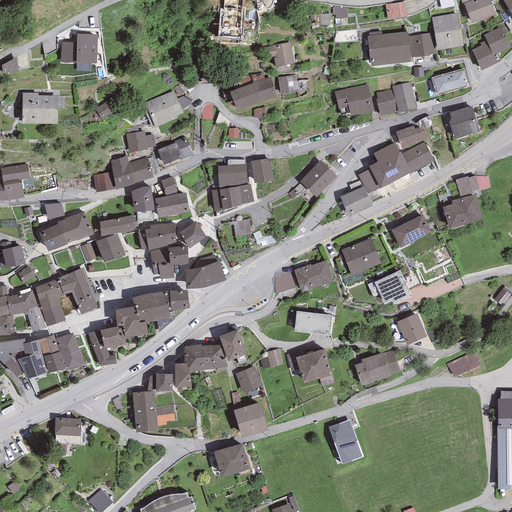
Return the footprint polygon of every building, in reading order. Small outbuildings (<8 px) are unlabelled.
[(441,0),(443,14),(457,12),(455,0),(441,0)] [(489,0),(473,0),(464,4),(471,23),(495,14),(489,0)] [(404,2),(385,5),(387,20),(406,17),(404,2)] [(457,14),(431,18),(436,50),(462,46),(457,14)] [(484,35),(486,40),(494,55),(497,54),(510,47),(501,27),(484,35)] [(382,32),(367,33),(370,66),(410,61),(407,32),(382,35),(382,32)] [(432,33),(409,36),(411,57),(435,54),(432,33)] [(78,43),(61,43),(61,63),(96,64),(97,36),(78,36),(78,43)] [(481,46),(472,50),(482,70),(501,60),(497,54),(494,55),(486,40),(479,43),(481,46)] [(284,72),(303,69),(299,48),(275,52),(277,62),(283,62),(284,72)] [(16,59),(2,66),(3,75),(18,72),(16,59)] [(464,69),(431,78),(436,96),(469,87),(464,69)] [(236,90),(230,92),(236,110),(275,96),(269,78),(263,80),(261,74),(232,80),(236,90)] [(302,80),(287,82),(290,99),(305,96),(302,80)] [(386,91),(376,93),(377,99),(376,99),(379,116),(397,112),(398,113),(416,109),(410,82),(392,86),(392,87),(386,89),(386,91)] [(367,85),(334,92),(338,109),(345,108),(346,113),(349,113),(350,116),(373,111),(367,85)] [(175,90),(143,102),(153,128),(176,118),(175,117),(182,114),(181,111),(192,106),(188,95),(178,98),(175,90)] [(48,98),(32,98),(32,130),(68,130),(68,102),(48,102),(48,98)] [(108,103),(97,110),(102,118),(113,111),(108,103)] [(472,106),(449,113),(456,138),(479,132),(472,106)] [(254,110),(254,117),(266,117),(266,107),(254,110)] [(414,125),(394,131),(400,147),(427,138),(425,130),(417,128),(415,129),(414,125)] [(237,129),(229,129),(229,138),(237,138),(237,129)] [(143,133),(127,135),(129,152),(147,149),(147,147),(154,147),(152,136),(144,137),(143,133)] [(173,142),(175,144),(181,159),(182,160),(193,155),(184,137),(173,142)] [(367,166),(369,169),(379,188),(411,172),(401,153),(400,151),(399,152),(394,143),(373,154),(377,161),(367,166)] [(175,144),(159,151),(165,166),(181,159),(175,144)] [(432,147),(401,153),(411,172),(442,166),(432,147)] [(154,160),(136,167),(143,184),(160,177),(154,160)] [(270,160),(252,163),(255,184),(273,181),(270,160)] [(320,160),(300,181),(316,196),(336,176),(320,160)] [(134,162),(116,169),(119,176),(126,192),(143,185),(143,184),(136,167),(134,162)] [(246,166),(218,167),(220,188),(241,187),(241,180),(247,180),(246,166)] [(358,175),(363,187),(367,194),(379,188),(369,169),(358,175)] [(105,195),(126,192),(119,176),(102,178),(105,195)] [(477,181),(465,185),(470,201),(482,197),(481,194),(488,192),(489,195),(500,191),(496,182),(485,183),(484,181),(477,183),(477,181)] [(181,182),(170,184),(173,198),(184,196),(181,182)] [(28,183),(11,187),(14,202),(31,199),(28,183)] [(249,186),(213,192),(217,211),(245,206),(244,202),(252,201),(249,186)] [(363,187),(340,197),(348,216),(372,205),(367,194),(363,187)] [(158,191),(139,195),(144,217),(163,213),(158,191)] [(194,197),(179,200),(183,219),(198,216),(194,197)] [(452,212),(459,234),(492,223),(484,198),(460,206),(461,209),(452,212)] [(183,219),(179,200),(164,203),(169,222),(183,219)] [(56,223),(71,219),(68,207),(52,208),(56,223)] [(65,225),(74,248),(97,239),(88,215),(65,225)] [(432,232),(423,215),(392,230),(401,247),(432,232)] [(132,217),(118,220),(121,233),(135,230),(132,217)] [(118,220),(101,223),(104,237),(121,233),(118,220)] [(254,223),(239,225),(241,238),(256,236),(254,223)] [(203,224),(188,235),(199,251),(215,240),(203,224)] [(65,225),(46,233),(55,255),(74,248),(65,225)] [(180,226),(171,228),(174,248),(184,246),(180,226)] [(158,233),(153,234),(153,236),(156,251),(156,253),(175,249),(174,248),(171,228),(170,227),(157,229),(158,233)] [(147,252),(156,251),(153,236),(144,237),(147,252)] [(105,245),(113,264),(130,257),(122,238),(105,245)] [(381,263),(371,239),(342,251),(352,275),(381,263)] [(9,253),(14,270),(29,265),(24,248),(16,251),(14,244),(8,246),(10,253),(9,253)] [(93,245),(86,248),(93,264),(99,261),(93,245)] [(194,249),(175,252),(178,268),(197,265),(194,249)] [(175,252),(156,256),(158,268),(165,266),(167,276),(179,273),(178,268),(175,252)] [(326,260),(295,272),(302,292),(333,281),(326,260)] [(194,291),(212,290),(218,289),(233,283),(226,265),(211,270),(193,271),(194,291)] [(29,275),(23,278),(28,288),(41,281),(35,269),(28,273),(29,275)] [(411,295),(399,269),(374,282),(384,303),(390,300),(392,304),(411,295)] [(89,272),(63,283),(70,298),(78,294),(82,303),(99,296),(89,272)] [(63,283),(42,292),(51,312),(65,307),(62,301),(70,298),(63,283)] [(0,290),(0,301),(14,300),(12,289),(0,290)] [(175,293),(137,300),(139,309),(143,309),(145,320),(151,319),(178,314),(178,312),(175,295),(175,293)] [(194,296),(175,295),(178,312),(197,309),(194,296)] [(103,307),(99,296),(82,303),(87,314),(103,307)] [(38,297),(28,299),(31,314),(33,314),(43,311),(44,311),(38,297)] [(28,299),(15,302),(17,317),(31,314),(28,299)] [(0,301),(0,319),(17,317),(15,302),(15,300),(14,300),(0,301)] [(71,321),(65,307),(51,312),(48,314),(54,328),(71,321)] [(139,309),(122,313),(125,328),(131,327),(133,340),(155,336),(151,319),(145,320),(143,309),(139,309)] [(33,314),(40,332),(50,328),(43,311),(33,314)] [(331,315),(295,311),(293,331),(329,335),(331,315)] [(416,313),(397,322),(406,344),(426,336),(416,313)] [(0,321),(0,338),(19,337),(17,320),(0,321)] [(129,329),(107,334),(111,352),(133,346),(129,329)] [(246,332),(227,340),(237,365),(256,358),(246,332)] [(102,334),(94,337),(106,367),(120,365),(119,356),(114,357),(112,352),(111,352),(108,346),(107,347),(102,334)] [(77,336),(62,342),(67,355),(73,369),(74,372),(89,366),(77,336)] [(51,362),(67,355),(62,342),(60,337),(44,343),(49,356),(51,362)] [(44,343),(29,349),(31,354),(35,362),(49,356),(44,343)] [(28,346),(0,349),(0,355),(13,367),(25,356),(31,354),(29,349),(28,346)] [(210,349),(192,350),(192,365),(197,365),(197,375),(211,375),(210,349)] [(225,349),(210,349),(211,375),(235,374),(225,349)] [(285,352),(273,356),(274,360),(264,364),(267,373),(290,365),(285,352)] [(301,355),(293,358),(299,375),(307,372),(313,389),(340,379),(331,353),(304,362),(301,355)] [(473,353),(450,365),(455,376),(479,364),(473,353)] [(73,369),(67,355),(51,362),(57,375),(73,369)] [(32,371),(28,365),(31,363),(25,356),(13,367),(24,379),(32,371)] [(51,362),(49,356),(35,362),(31,363),(28,365),(32,371),(39,382),(57,375),(51,362)] [(371,367),(363,370),(372,392),(400,380),(399,377),(406,374),(399,356),(391,359),(390,356),(369,364),(371,367)] [(198,393),(197,375),(197,365),(192,365),(182,366),(183,393),(198,393)] [(260,370),(243,377),(252,397),(269,390),(260,370)] [(178,376),(156,377),(152,390),(162,390),(163,394),(179,393),(178,376)] [(511,392),(501,393),(501,401),(498,401),(499,428),(496,428),(497,490),(511,489),(511,392)] [(180,408),(161,409),(159,394),(139,395),(142,432),(162,431),(162,429),(172,428),(172,424),(182,424),(180,408)] [(259,405),(234,412),(241,435),(266,428),(259,405)] [(88,420),(61,421),(62,440),(88,439),(88,420)] [(329,426),(340,457),(359,450),(349,424),(339,428),(337,422),(329,426)] [(243,444),(216,452),(224,478),(250,471),(243,444)] [(5,447),(0,449),(0,474),(16,467),(5,447)] [(88,502),(95,511),(106,511),(115,505),(103,490),(88,502)] [(153,503),(139,508),(140,511),(190,511),(196,510),(191,496),(189,497),(187,491),(174,496),(173,493),(152,501),(153,503)]
